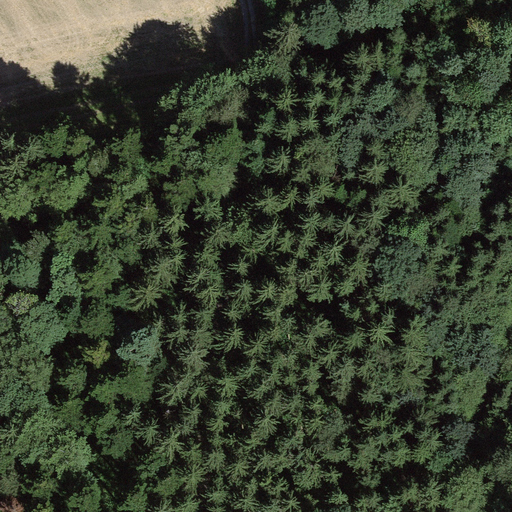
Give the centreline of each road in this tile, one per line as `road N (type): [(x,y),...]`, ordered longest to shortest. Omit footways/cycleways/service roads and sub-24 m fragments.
road 1 (track): [(251,0),(254,93),(199,511)]
road 2 (track): [(456,511),(463,450),(511,317)]
